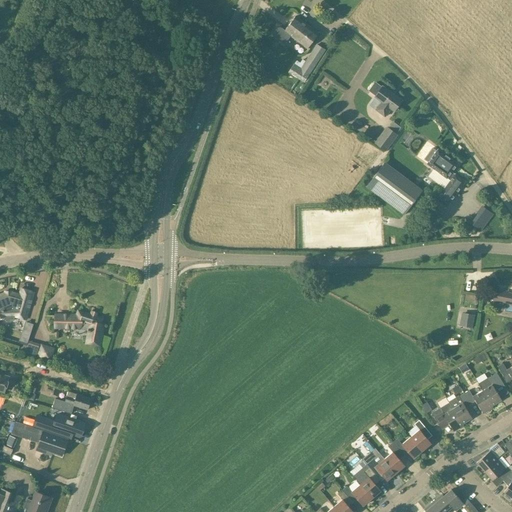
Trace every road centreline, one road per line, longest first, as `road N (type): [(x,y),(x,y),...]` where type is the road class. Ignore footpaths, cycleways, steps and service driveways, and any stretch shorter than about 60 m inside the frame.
road 1 (residential): [(511,250),(347,261),(162,259)]
road 2 (track): [(511,210),(435,107),(320,0)]
road 3 (tertiary): [(162,259),(170,170),(246,0)]
road 4 (tertiary): [(75,511),(124,378),(154,334),(162,259)]
road 5 (residential): [(17,261),(162,259)]
